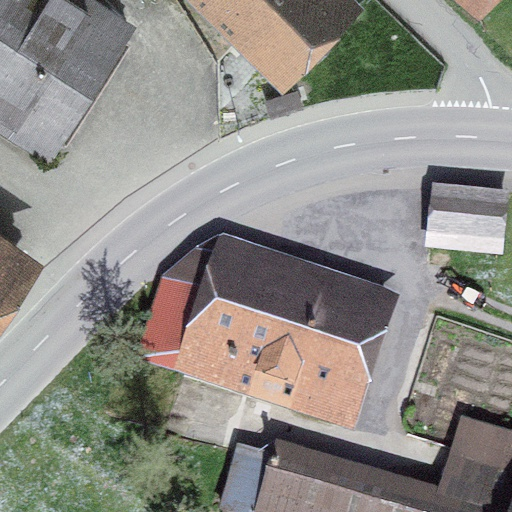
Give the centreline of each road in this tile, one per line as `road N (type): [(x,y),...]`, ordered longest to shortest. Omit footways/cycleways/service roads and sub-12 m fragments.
road 1 (secondary): [(0,385),(133,254),(232,186),(359,143),(488,137)]
road 2 (unclassified): [(488,137),(482,76),(407,0)]
